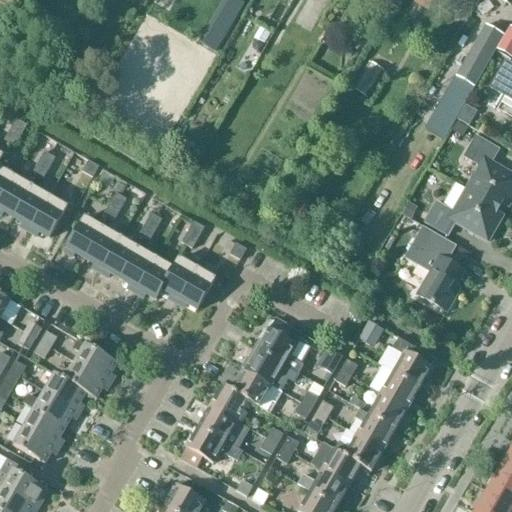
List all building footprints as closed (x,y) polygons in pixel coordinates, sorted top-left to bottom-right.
[(397,11),(403,0),(387,0),(385,4),(397,11)] [(405,0),(428,13),(431,7),(435,0),(405,0)] [(278,42),(283,28),(270,24),(266,38),(278,42)] [(455,79),(425,131),(445,143),(475,90),(505,38),(485,26),(455,79)] [(511,42),(505,39),(498,52),(511,59),(511,42)] [(256,52),(259,55),(263,48),(256,44),(254,47),(256,52)] [(511,65),(507,63),(491,89),(511,100),(511,65)] [(367,101),(384,74),(371,65),(354,92),(367,101)] [(466,107),(458,122),(469,128),(478,113),(466,107)] [(16,122),(10,132),(20,138),(26,128),(17,122),(16,122)] [(469,130),(458,124),(453,132),(464,139),(469,130)] [(10,132),(4,142),(14,148),(20,138),(10,132)] [(511,177),(491,165),(498,152),(476,139),(464,159),(480,168),(466,191),(499,210),(505,198),(511,202),(511,201),(511,177)] [(44,154),(38,165),(49,171),(55,160),(44,154)] [(88,163),(82,174),(92,180),(98,169),(88,163)] [(38,165),(32,175),(43,181),(49,171),(38,165)] [(0,202),(14,178),(0,170),(0,202)] [(13,220),(31,189),(14,178),(0,202),(0,216),(2,218),(4,214),(13,220)] [(49,199),(39,193),(31,189),(13,220),(23,225),(21,229),(29,234),(49,199)] [(492,222),(499,210),(466,191),(453,214),(436,205),(425,225),(447,238),(455,225),(487,244),(498,226),(492,222)] [(116,196),(110,206),(120,212),(126,202),(116,196)] [(49,199),(29,234),(37,238),(39,234),(49,240),(67,210),(49,199)] [(411,220),(418,209),(408,204),(402,215),(411,220)] [(110,206),(104,217),(114,223),(120,212),(110,206)] [(151,216),(145,227),(155,233),(161,222),(151,216)] [(85,261),(103,230),(85,220),(64,254),(73,259),(75,255),(85,261)] [(193,225),(187,235),(198,241),(204,231),(193,225)] [(145,227),(139,237),(149,243),(155,233),(145,227)] [(100,275),(120,240),(103,230),(85,261),(94,266),(92,270),(100,275)] [(457,287),(464,274),(446,264),(455,249),(423,230),(405,260),(430,275),(417,297),(446,315),(460,290),(457,287)] [(187,235),(181,245),(192,251),(198,241),(187,235)] [(120,281),(138,251),(120,240),(100,275),(108,280),(111,276),(120,281)] [(235,246),(229,257),(240,263),(246,252),(235,246)] [(136,295),(156,261),(138,251),(120,281),(130,287),(128,291),(136,295)] [(177,306),(197,271),(179,260),(173,271),(174,271),(162,292),(171,297),(169,301),(177,306)] [(174,271),(173,271),(156,261),(136,295),(144,300),(146,297),(156,302),(162,292),(174,271)] [(197,271),(177,306),(185,310),(187,306),(197,312),(215,281),(197,271)] [(325,301),(331,290),(318,283),(312,294),(325,301)] [(22,310),(10,303),(0,297),(0,321),(11,328),(22,310)] [(32,305),(22,319),(30,325),(40,310),(32,305)] [(286,341),(292,331),(293,329),(275,319),(269,331),(257,352),(299,376),(304,367),(289,359),(296,347),(286,341)] [(373,350),(383,333),(370,325),(369,324),(365,331),(359,342),(369,348),(373,350)] [(35,342),(41,331),(31,325),(24,336),(35,342)] [(50,351),(57,341),(46,334),(40,345),(50,351)] [(29,352),(35,342),(24,336),(18,346),(29,352)] [(419,391),(431,370),(430,369),(434,363),(435,363),(397,341),(398,342),(392,352),(402,358),(397,366),(398,366),(392,375),(419,391)] [(44,361),(50,351),(40,345),(34,355),(44,361)] [(78,345),(73,354),(80,358),(75,365),(111,386),(115,379),(111,376),(117,366),(86,347),(85,349),(78,345)] [(341,360),(331,353),(326,351),(316,369),(331,378),(335,370),(341,360)] [(272,388),(282,394),(289,382),(294,385),(299,376),(257,352),(251,362),(248,360),(242,370),(245,372),(245,373),(272,389),(272,388)] [(0,368),(4,371),(10,361),(0,354),(0,368)] [(351,379),(357,369),(347,363),(341,373),(351,379)] [(20,380),(26,370),(15,364),(9,374),(20,380)] [(106,393),(111,386),(75,365),(65,383),(86,395),(86,396),(96,402),(102,391),(106,393)] [(381,369),(369,390),(380,396),(407,412),(419,391),(392,375),(381,369)] [(282,394),(272,388),(272,389),(245,373),(233,393),(233,394),(249,404),(270,416),(283,395),(282,394)] [(345,389),(351,379),(341,373),(335,383),(345,389)] [(13,391),(20,380),(9,374),(3,385),(13,391)] [(65,383),(55,376),(44,395),(80,415),(84,408),(80,405),(86,396),(86,395),(65,383)] [(233,394),(233,393),(223,387),(210,409),(237,424),(249,404),(233,394)] [(24,406),(34,412),(65,430),(71,420),(76,423),(80,415),(44,395),(39,403),(29,397),(24,406)] [(311,412),(317,401),(307,395),(301,405),(311,412)] [(395,432),(407,412),(380,396),(369,417),(368,417),(395,432)] [(361,412),(362,413),(366,406),(353,399),(349,406),(361,412)] [(327,421),(333,410),(323,404),(317,414),(327,421)] [(305,422),(311,412),(301,405),(295,416),(305,422)] [(225,445),(226,444),(237,424),(210,409),(198,430),(225,445)] [(59,441),(65,430),(34,412),(24,430),(59,450),(64,443),(59,441)] [(368,417),(369,417),(362,413),(361,412),(355,420),(364,425),(356,438),(383,453),(395,432),(368,417)] [(321,431),(327,421),(317,414),(311,425),(321,431)] [(0,434),(12,431),(9,419),(0,422),(0,434)] [(55,458),(59,450),(24,430),(13,448),(45,466),(51,455),(55,458)] [(244,454),(226,444),(225,445),(198,430),(186,451),(187,451),(180,462),(197,472),(203,461),(213,466),(220,454),(238,463),(244,454)] [(277,447),(283,437),(272,431),(266,441),(277,447)] [(371,474),(383,453),(356,438),(349,450),(340,444),(335,452),(345,458),(344,458),(361,468),(360,468),(371,474)] [(292,456),(298,446),(288,440),(282,450),(292,456)] [(271,458),(277,447),(266,441),(260,452),(271,458)] [(324,446),(312,467),(322,473),(349,489),(360,468),(361,468),(344,458),(345,458),(335,452),(324,446)] [(286,467),(292,456),(282,450),(276,461),(286,467)] [(511,456),(509,455),(497,476),(511,485),(511,456)] [(2,491),(38,511),(48,493),(26,480),(29,475),(8,463),(0,476),(0,488),(3,490),(2,491)] [(337,509),(349,489),(322,473),(316,484),(304,477),(298,486),(310,494),(337,509)] [(511,511),(511,485),(497,476),(484,498),(507,511),(511,511)] [(242,483),(236,493),(246,500),(253,489),(242,483)] [(200,511),(205,504),(178,488),(166,510),(169,511),(200,511)] [(37,511),(38,511),(2,491),(0,494),(0,511),(37,511)] [(262,509),(263,506),(268,498),(258,492),(252,503),(262,509)] [(335,511),(337,509),(310,494),(299,511),(335,511)] [(507,511),(484,498),(475,511),(507,511)]
